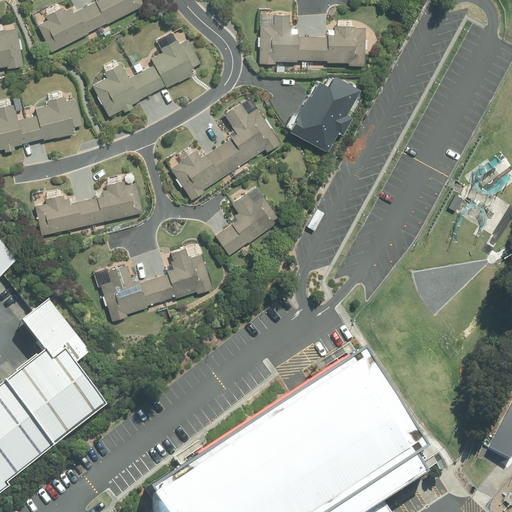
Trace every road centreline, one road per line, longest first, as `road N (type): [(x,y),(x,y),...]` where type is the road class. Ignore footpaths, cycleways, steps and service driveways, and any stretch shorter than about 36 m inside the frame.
road 1 (residential): [(183,0),(230,51),(232,71),(193,110),(143,135)]
road 2 (residential): [(143,135),(15,175)]
road 3 (unknown): [(193,407),(277,511)]
